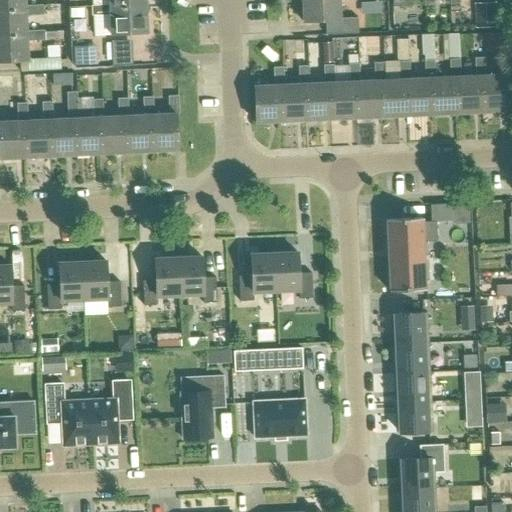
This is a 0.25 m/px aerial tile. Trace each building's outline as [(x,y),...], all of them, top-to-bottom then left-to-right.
[(26,0),(0,0),(0,9),(27,8),(27,5),(26,0)] [(147,7),(146,0),(109,0),(109,4),(110,4),(110,9),(147,7)] [(302,0),(303,22),(325,21),(326,35),(357,34),(357,18),(350,18),(340,18),(338,0),(302,0)] [(110,4),(109,4),(91,5),(92,16),(110,15),(111,35),(148,33),(147,7),(110,9),(110,4)] [(27,5),(27,8),(0,9),(0,34),(28,33),(28,31),(27,15),(44,15),(44,5),(27,5)] [(495,7),(474,8),(474,28),(496,27),(495,7)] [(28,33),(0,34),(0,62),(29,61),(28,42),(45,41),(45,30),(28,31),(28,33)] [(501,74),(485,75),(480,75),(482,113),(508,112),(507,75),(511,75),(510,57),(500,57),(501,74)] [(460,76),(456,76),(458,114),(482,113),(480,75),(485,75),(484,58),(475,58),(476,75),(460,76)] [(456,76),(460,76),(460,59),(450,60),(450,76),(436,77),(431,77),(433,115),(458,114),(456,76)] [(426,78),(409,78),(405,79),(406,116),(433,115),(431,77),(436,77),(435,60),(426,61),(426,78)] [(380,80),(382,117),(406,116),(405,79),(409,78),(408,62),(399,62),(399,79),(384,80),(380,80)] [(375,80),(359,81),(355,81),(356,119),(382,117),(380,80),(384,80),(384,63),(375,63),(375,80)] [(358,64),(349,65),(350,82),(334,82),(329,82),(331,120),(356,119),(355,81),(359,81),(358,64)] [(325,83),(309,83),(305,84),(306,121),(331,120),(329,82),(334,82),(333,66),(324,66),(325,83)] [(280,85),(282,122),(306,121),(305,84),(309,83),(309,67),(299,67),(300,84),(284,84),(280,85)] [(275,85),(253,86),(255,123),(282,122),(280,85),(284,84),(284,68),(274,68),(275,85)] [(179,97),(168,97),(169,113),(154,114),(150,114),(152,153),(177,152),(176,114),(180,114),(179,97)] [(143,115),(129,115),(125,115),(126,154),(152,153),(150,114),(154,114),(154,98),(143,98),(143,115)] [(125,115),(129,115),(128,99),(118,99),(118,116),(103,116),(99,117),(101,155),(126,154),(125,115)] [(79,118),(75,118),(76,156),(101,155),(99,117),(103,116),(102,100),(92,100),(92,117),(79,118)] [(52,102),(41,103),(42,120),(28,120),(24,120),(25,158),(51,157),(49,119),(53,119),(52,102)] [(78,102),(67,102),(68,118),(53,119),(49,119),(51,157),(76,156),(75,118),(79,118),(78,102)] [(24,120),(28,120),(27,104),(17,104),(18,121),(0,121),(0,159),(25,158),(24,120)] [(389,292),(425,290),(423,242),(437,241),(436,222),(422,222),(422,218),(386,220),(389,292)] [(298,255),(298,253),(274,255),(276,291),(298,290),(299,299),(312,298),(311,273),(298,273),(297,255),(298,255)] [(276,291),(274,255),(249,256),(249,257),(250,257),(251,276),(238,277),(240,302),(253,301),(253,292),(276,291)] [(202,259),(202,258),(178,259),(179,295),(202,294),(203,303),(216,303),(215,277),(202,278),(202,259)] [(179,295),(178,259),(153,260),(153,261),(154,261),(155,280),(142,281),(143,306),(157,305),(157,296),(179,295)] [(106,262),(82,264),(83,300),(106,299),(107,308),(120,307),(119,282),(106,282),(106,264),(106,262)] [(83,300),(82,264),(57,265),(57,266),(58,266),(59,284),(46,285),(47,310),(61,310),(60,301),(83,300)] [(10,268),(10,266),(0,266),(0,303),(10,303),(11,312),(24,311),(23,286),(10,287),(10,268)] [(473,318),(472,306),(460,307),(461,319),(473,318)] [(394,314),(395,344),(428,343),(427,313),(394,314)] [(395,344),(397,374),(429,372),(428,343),(395,344)] [(299,348),(230,351),(231,369),(300,366),(299,348)] [(204,364),(226,362),(225,350),(204,351),(204,364)] [(475,356),(463,357),(464,368),(475,368),(475,356)] [(397,374),(398,404),(431,402),(429,372),(397,374)] [(181,411),(183,439),(212,438),(211,409),(225,408),(223,376),(199,377),(200,392),(180,393),(181,398),(178,398),(178,411),(181,411)] [(113,400),(88,401),(90,444),(117,443),(116,420),(131,420),(130,381),(112,382),(113,400)] [(90,444),(88,401),(63,402),(62,384),(45,385),(46,424),(62,423),(63,445),(90,444)] [(480,388),(467,388),(468,400),(480,400),(480,388)] [(297,397),(254,400),(257,433),(300,430),(297,397)] [(480,400),(468,400),(468,412),(481,412),(480,400)] [(398,404),(399,434),(432,432),(431,402),(398,404)] [(483,405),(485,420),(502,419),(501,403),(483,405)] [(0,448),(15,448),(14,417),(0,417),(0,448)] [(400,459),(402,489),(435,488),(434,473),(444,472),(442,445),(419,446),(419,458),(400,459)] [(402,489),(402,511),(435,511),(435,488),(402,489)]
